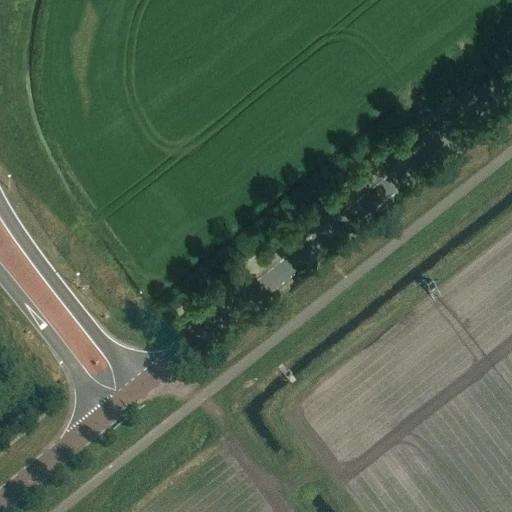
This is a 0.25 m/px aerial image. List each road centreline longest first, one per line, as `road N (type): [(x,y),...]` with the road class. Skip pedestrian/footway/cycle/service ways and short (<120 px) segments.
road 1 (tertiary): [(142,388),(511,89)]
road 2 (trunk): [(142,388),(27,252),(0,206)]
road 3 (trunk): [(0,276),(105,418)]
road 4 (tertiary): [(0,501),(105,418)]
